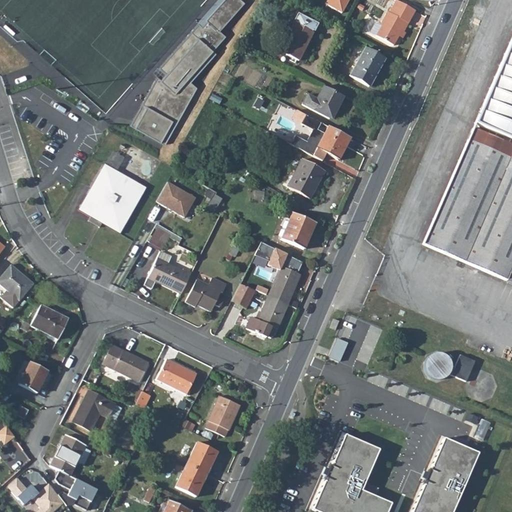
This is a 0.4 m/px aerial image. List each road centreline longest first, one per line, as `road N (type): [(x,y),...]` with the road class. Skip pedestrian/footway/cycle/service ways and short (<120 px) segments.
road 1 (residential): [(286,387),(454,0)]
road 2 (residential): [(286,387),(108,302)]
road 3 (residential): [(108,302),(47,264),(26,239),(0,169)]
road 4 (residential): [(32,460),(31,444),(108,302)]
road 5 (unknown): [(406,108),(265,50)]
road 6 (residential): [(232,511),(286,387)]
